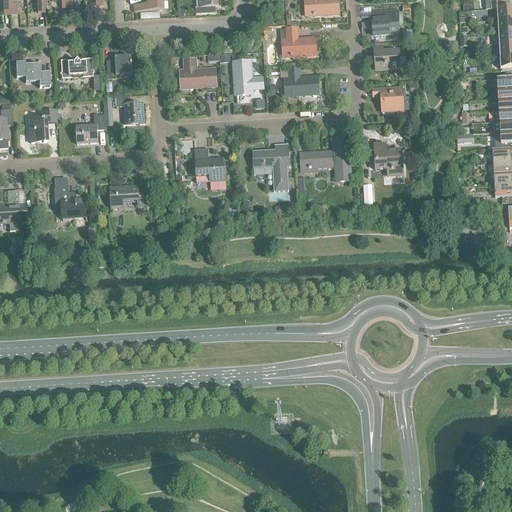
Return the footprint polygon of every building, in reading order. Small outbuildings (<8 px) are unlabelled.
[(10,15),(9,0),(0,0),(0,1),(2,2),(3,16),(10,15)] [(9,0),(10,15),(17,15),(16,1),(26,0),(25,0),(9,0)] [(25,0),(26,0),(32,0),(36,0),(37,14),(44,13),(43,0),(25,0)] [(164,0),(147,0),(148,5),(134,6),(134,13),(163,12),(162,2),(165,2),(164,0)] [(197,0),(198,8),(195,9),(195,15),(215,14),(215,8),(220,8),(219,0),(197,0)] [(306,17),(307,17),(306,17),(315,16),(315,17),(315,16),(320,16),(321,16),(320,16),(330,15),(330,16),(331,16),(330,15),(337,15),(338,15),(337,15),(338,15),(337,15),(337,5),(336,0),(305,0),(306,7),(305,7),(306,7),(306,17)] [(511,0),(489,0),(490,10),(496,10),(510,9),(510,2),(511,1),(511,0)] [(496,10),(497,22),(511,21),(511,8),(510,9),(496,10)] [(397,26),(398,26),(398,25),(397,18),(398,18),(397,18),(397,13),(397,12),(386,13),(382,13),(381,13),(381,14),(382,19),(379,19),(379,20),(373,20),(372,20),(373,24),(372,24),(373,24),(373,31),(374,36),(373,36),(373,37),(374,37),(383,36),(384,36),(388,36),(388,35),(388,30),(388,29),(387,27),(397,26)] [(511,21),(497,22),(498,34),(511,33),(511,21)] [(283,58),(284,58),(284,59),(284,58),(293,58),(298,57),(298,58),(298,57),(308,57),(315,56),(315,57),(315,56),(314,46),(315,46),(314,46),(314,39),(314,38),(313,39),(304,40),(304,39),(304,40),(297,40),(296,30),(297,30),(296,30),(286,31),(286,30),(286,31),(280,31),(281,41),(282,41),(283,41),(283,48),(282,48),(283,48),(284,58),(283,58)] [(511,33),(498,34),(499,46),(511,45),(511,33)] [(511,45),(499,46),(499,58),(511,57),(511,45)] [(397,65),(397,59),(396,51),(396,52),(389,52),(381,53),(381,49),(375,49),(374,49),(374,50),(375,53),(374,53),(374,54),(375,54),(375,57),(374,57),(375,57),(375,64),(376,71),(375,71),(376,71),(376,72),(376,71),(382,71),(390,70),(390,71),(390,70),(397,70),(398,70),(398,69),(397,66),(398,66),(398,65),(397,65)] [(511,57),(499,58),(500,70),(511,69),(511,57)] [(118,77),(132,76),(131,58),(116,58),(116,62),(106,62),(107,81),(118,80),(118,77)] [(60,62),(61,80),(92,78),(91,60),(78,61),(78,64),(73,64),(73,61),(60,62)] [(181,90),(182,90),(191,89),(191,90),(191,89),(195,89),(196,89),(199,89),(205,88),(205,89),(205,88),(214,88),(215,88),(214,81),(215,81),(214,81),(214,71),(213,71),(213,70),(213,71),(208,71),(207,70),(207,71),(200,71),(199,71),(195,72),(195,68),(196,68),(195,68),(195,62),(195,61),(195,62),(184,62),(183,62),(183,63),(184,63),(184,69),(184,72),(180,73),(180,72),(180,73),(181,80),(180,80),(181,80),(181,90)] [(233,64),(232,64),(232,65),(233,65),(233,71),(233,72),(234,81),(233,81),(233,82),(234,82),(234,86),(234,87),(235,95),(234,95),(234,96),(235,96),(245,95),(252,94),(252,95),(252,94),(253,94),(252,94),(252,90),(262,90),(262,80),(261,80),(261,79),(261,80),(251,80),(251,73),(250,64),(250,63),(243,64),(243,63),(243,64),(233,64)] [(15,65),(16,80),(25,79),(25,86),(27,88),(33,88),(35,86),(35,84),(38,83),(39,89),(50,89),(49,74),(40,75),(39,66),(30,66),(30,64),(15,65)] [(285,97),(286,97),(286,98),(286,97),(295,97),(300,96),(300,97),(300,96),(310,96),(317,95),(317,96),(317,95),(318,95),(317,95),(317,85),(316,85),(316,78),(317,78),(316,78),(307,79),(307,78),(306,78),(306,79),(299,79),(299,71),(299,70),(298,70),(289,71),(289,70),(288,71),(289,80),(285,80),(284,80),(285,80),(285,87),(286,97),(285,97)] [(496,80),(497,91),(511,90),(511,76),(509,76),(510,79),(496,80)] [(381,90),(381,91),(380,91),(381,91),(381,97),(381,98),(381,97),(381,103),(382,113),(381,113),(382,113),(382,114),(382,113),(390,113),(394,112),(394,113),(394,112),(402,112),(403,112),(402,112),(402,106),(401,99),(402,99),(401,99),(401,90),(402,90),(401,90),(401,89),(401,90),(393,90),(389,90),(381,91),(381,90)] [(511,90),(497,91),(498,102),(511,101),(511,90)] [(49,91),(47,99),(54,101),(56,93),(49,91)] [(143,126),(142,112),(143,112),(143,105),(130,105),(130,98),(115,99),(116,109),(125,108),(126,127),(143,126)] [(111,100),(103,100),(104,114),(112,114),(111,100)] [(492,113),(498,113),(511,111),(511,101),(498,102),(491,102),(492,113)] [(6,127),(12,127),(11,111),(4,111),(4,114),(0,114),(0,150),(7,150),(6,127)] [(46,143),(45,125),(57,124),(56,111),(39,112),(39,120),(28,120),(30,144),(47,143),(46,143)] [(511,111),(498,113),(499,123),(511,122),(511,111)] [(94,126),(75,127),(76,144),(90,144),(90,145),(98,144),(97,132),(104,131),(103,117),(93,117),(94,126)] [(493,134),(500,134),(511,133),(511,122),(499,123),(492,123),(493,134)] [(501,146),(501,150),(502,150),(509,150),(509,149),(509,145),(511,145),(511,133),(500,134),(500,146),(501,146)] [(311,170),(311,169),(334,168),(335,182),(350,182),(348,143),(333,144),(333,153),(300,155),(301,170),(308,170),(309,171),(311,170)] [(253,171),(272,170),(273,186),(287,185),(286,169),(289,169),(288,145),(274,146),(274,151),(252,153),(253,171)] [(392,172),(393,177),(403,176),(402,151),(391,152),(391,148),(390,148),(386,149),(386,145),(373,146),(373,151),(368,151),(369,163),(374,162),(375,171),(391,170),(391,172),(392,172)] [(492,151),(493,163),(511,161),(511,156),(510,157),(510,149),(509,149),(509,150),(502,150),(501,150),(492,151)] [(196,178),(209,177),(209,183),(226,181),(225,169),(223,169),(223,160),(222,160),(222,161),(213,161),(213,160),(212,160),(212,161),(208,162),(208,150),(194,151),(196,178)] [(511,161),(493,163),(493,175),(511,173),(511,166),(511,165),(511,161)] [(493,175),(494,187),(511,185),(511,180),(511,181),(511,173),(493,175)] [(501,198),(507,198),(511,197),(511,198),(511,197),(511,185),(494,187),(495,199),(501,198)] [(371,186),(363,187),(364,210),(373,209),(371,186)] [(111,190),(110,190),(112,210),(122,209),(121,203),(137,202),(137,204),(138,214),(147,213),(146,189),(137,190),(137,188),(136,188),(111,190)] [(48,206),(55,205),(55,207),(61,207),(62,219),(74,219),(75,219),(86,218),(85,200),(76,201),(76,197),(69,198),(68,189),(47,191),(48,206)] [(0,207),(0,230),(1,231),(1,226),(8,225),(9,233),(20,232),(19,225),(25,224),(24,206),(18,207),(17,192),(6,193),(7,204),(11,204),(12,207),(0,207)] [(279,205),(274,213),(281,218),(286,210),(279,205)]
